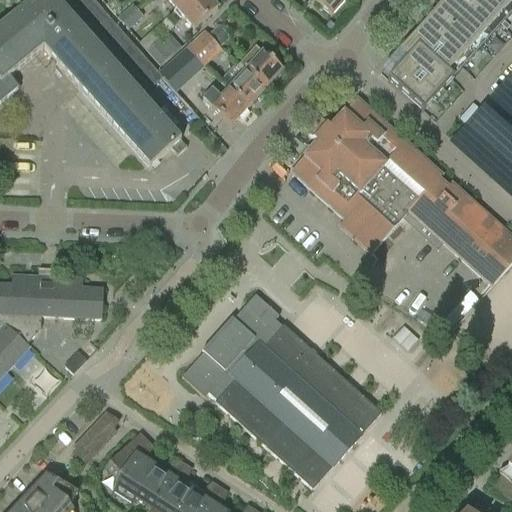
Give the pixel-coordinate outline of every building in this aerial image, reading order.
[(0,103),(17,89),(9,80),(43,50),(149,170),(171,150),(177,158),(186,149),(54,0),(29,0),(0,26),(0,103)] [(162,81),(161,79),(90,0),(76,0),(154,88),(162,81)] [(166,0),(194,30),(217,11),(207,0),(166,0)] [(310,0),(330,18),(346,0),(310,0)] [(426,22),(419,30),(399,53),(406,60),(387,81),(423,113),(453,79),(448,74),(511,1),(511,0),(443,0),(438,7),(432,15),(426,22)] [(123,26),(138,13),(133,7),(128,11),(118,20),(123,26)] [(143,19),(138,13),(123,26),(128,32),(143,19)] [(208,38),(219,50),(229,41),(219,29),(208,38)] [(219,50),(208,38),(205,35),(186,51),(200,68),(211,59),(213,61),(222,54),(219,50)] [(146,39),(140,45),(147,53),(146,54),(160,69),(181,50),(172,39),(162,48),(158,43),(154,47),(146,39)] [(262,55),(245,74),(265,92),(282,73),(262,55)] [(175,67),(161,79),(162,81),(192,115),(204,105),(231,129),(248,111),(228,93),(220,101),(212,93),(203,100),(195,90),(195,89),(175,67)] [(265,92),(245,74),(228,93),(248,111),(265,92)] [(316,146),(290,175),(344,223),(338,228),(371,258),(403,221),(438,252),(443,246),(490,289),(511,265),(511,240),(451,186),(450,187),(442,180),(443,179),(357,101),(331,131),(321,122),(307,137),(316,146)] [(0,382),(29,350),(25,347),(39,331),(40,320),(101,323),(102,292),(81,291),(82,282),(10,279),(9,288),(0,287),(0,382)] [(254,298),(180,380),(203,401),(207,397),(215,403),(213,405),(312,492),(380,417),(282,328),(281,330),(274,323),(277,319),(254,298)] [(77,355),(64,369),(73,378),(86,363),(77,355)] [(105,416),(99,423),(106,427),(111,420),(105,416)] [(106,427),(99,423),(92,430),(100,436),(107,429),(106,427)] [(107,429),(100,436),(108,442),(115,434),(113,432),(107,429)] [(92,430),(85,437),(94,443),(100,436),(92,430)] [(100,436),(94,443),(102,448),(108,442),(100,436)] [(94,443),(85,437),(79,443),(88,449),(94,443)] [(136,501),(156,470),(144,463),(149,448),(141,440),(108,472),(120,484),(117,488),(118,489),(114,495),(131,507),(136,501)] [(88,449),(79,443),(73,450),(76,453),(81,456),(88,449)] [(102,448),(94,443),(88,449),(96,455),(102,448)] [(81,456),(83,457),(89,462),(96,455),(88,449),(81,456)] [(83,457),(81,456),(76,453),(71,460),(77,464),(83,457)] [(176,479),(183,467),(177,463),(169,471),(176,479)] [(511,463),(500,477),(501,479),(491,491),(511,504),(511,502),(511,463)] [(183,467),(176,479),(185,482),(189,471),(183,467)] [(154,511),(174,482),(156,470),(136,501),(153,511),(154,511)] [(22,511),(69,511),(68,510),(76,497),(51,482),(22,511)] [(154,511),(180,511),(192,494),(174,482),(154,511)] [(212,502),(219,490),(214,487),(205,495),(212,502)] [(219,490),(212,502),(221,506),(225,494),(219,490)] [(192,494),(180,511),(205,511),(210,506),(192,494)]
